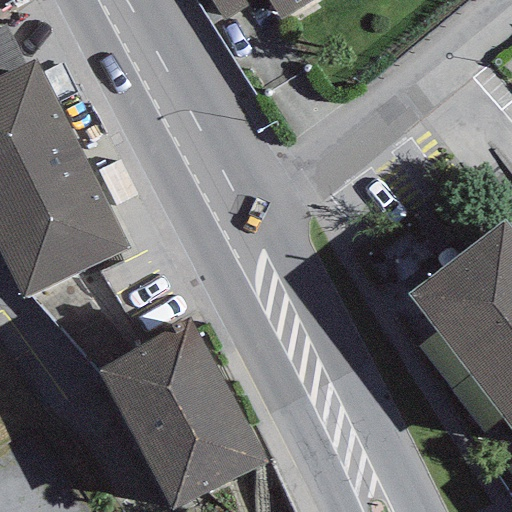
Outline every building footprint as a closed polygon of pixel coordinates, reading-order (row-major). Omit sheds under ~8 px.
[(209,0),(223,21),(257,0),(209,0)] [(268,0),(281,19),(312,0),(268,0)] [(0,76),(24,65),(4,25),(0,28),(0,76)] [(0,76),(0,253),(22,298),(129,249),(34,60),(24,65),(0,76)] [(511,232),(503,221),(407,294),(511,429),(511,232)] [(188,318),(96,372),(170,511),(267,464),(188,318)]
